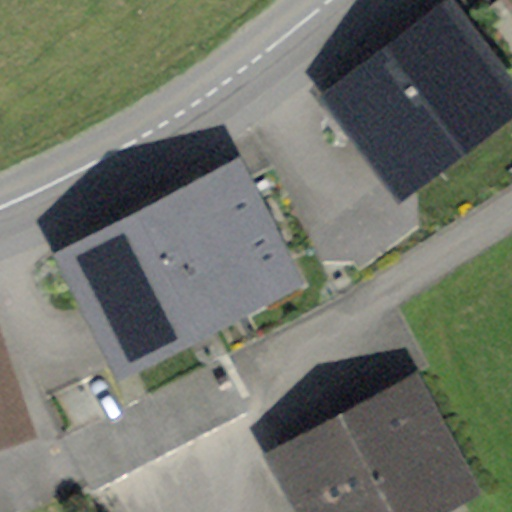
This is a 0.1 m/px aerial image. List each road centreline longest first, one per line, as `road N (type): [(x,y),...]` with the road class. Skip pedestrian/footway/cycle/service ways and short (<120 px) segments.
road 1 (primary): [(329,0),(162,124),(0,207)]
road 2 (unknown): [(0,253),(66,467),(85,486),(119,494),(146,485)]
